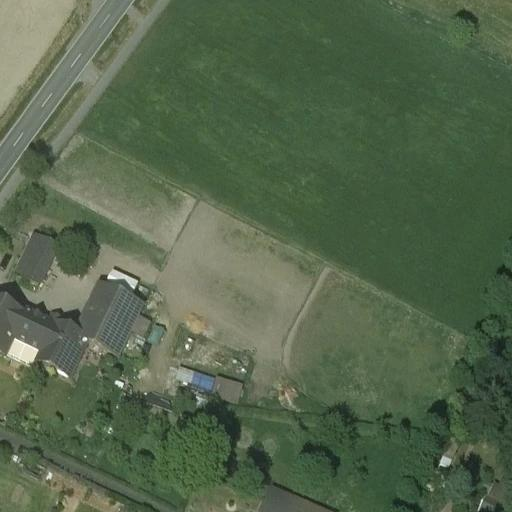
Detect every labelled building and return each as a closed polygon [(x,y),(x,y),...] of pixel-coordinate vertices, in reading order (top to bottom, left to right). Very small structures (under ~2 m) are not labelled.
[(59,250),(35,240),(17,278),(39,288),(59,250)] [(114,273),(108,290),(135,299),(141,282),(114,273)] [(87,345),(86,347),(121,363),(146,310),(99,288),(75,338),(77,340),(87,345)] [(77,340),(75,338),(25,315),(23,319),(0,307),(0,357),(5,360),(6,358),(33,371),(36,365),(40,368),(43,374),(50,372),(57,375),(60,369),(63,368),(73,372),(86,347),(87,345),(77,340)] [(196,370),(190,388),(240,405),(246,388),(196,370)] [(511,511),(511,510),(511,494),(494,486),(481,511),(511,511)]
